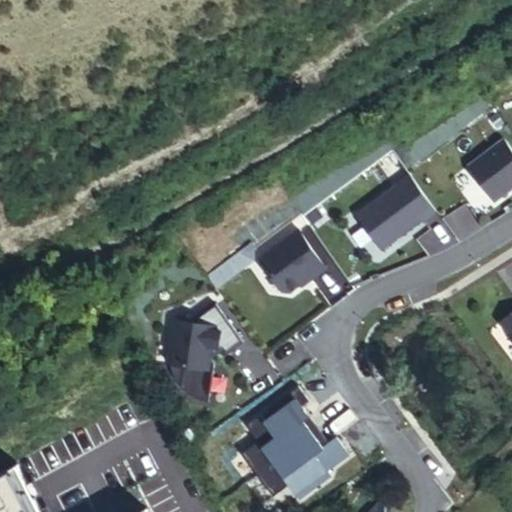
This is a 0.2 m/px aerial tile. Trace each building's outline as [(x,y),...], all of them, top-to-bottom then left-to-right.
[(493,206),(511,191),(511,156),(503,145),(467,172),(493,206)] [(436,216),(409,180),(356,220),(381,254),(421,224),(422,226),(436,216)] [(324,272),(296,235),(257,263),(281,295),(288,296),(307,281),(309,283),(324,272)] [(226,358),(241,346),(214,309),(191,326),(191,327),(172,325),(166,368),(182,370),(180,393),(192,403),(207,406),(212,368),(208,363),(222,353),(226,358)] [(511,317),(500,326),(511,341),(511,317)] [(232,353),(259,392),(278,379),(251,340),(232,353)] [(300,406),(307,400),(296,385),(265,408),(271,416),(264,422),(258,414),(245,424),(258,440),(241,452),(273,495),(289,483),(299,496),(328,474),(325,469),(347,452),(335,436),(327,442),(300,406)] [(17,468),(0,477),(0,511),(147,511),(148,511),(146,511),(40,511),(34,500),(26,485),(17,468)] [(33,481),(26,485),(34,500),(41,496),(33,481)]
